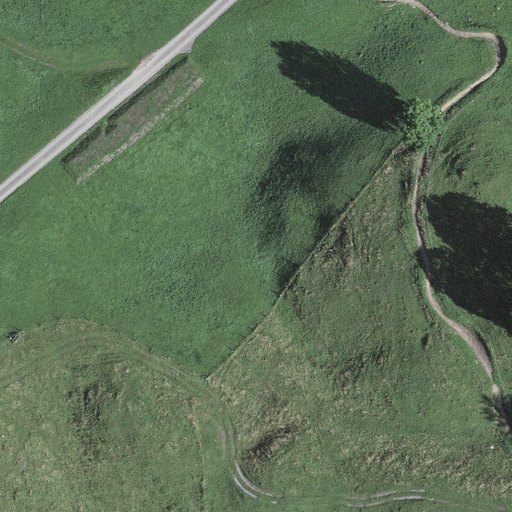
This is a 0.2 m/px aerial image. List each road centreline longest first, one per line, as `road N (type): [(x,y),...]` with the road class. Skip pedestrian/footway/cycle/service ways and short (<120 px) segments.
road 1 (track): [(228,0),(0,199)]
road 2 (track): [(0,40),(48,65),(102,70),(163,56)]
